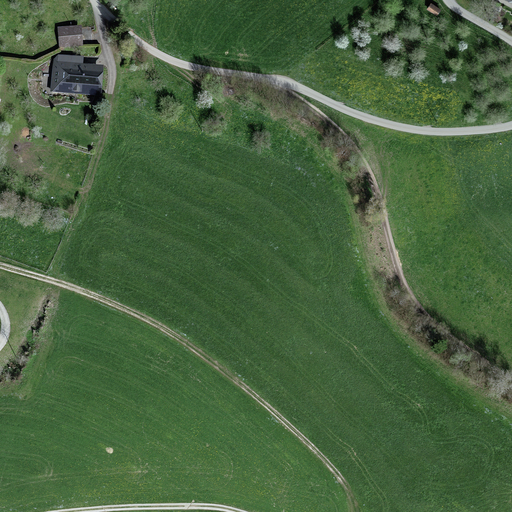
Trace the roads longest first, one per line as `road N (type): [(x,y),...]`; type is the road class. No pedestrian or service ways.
road 1 (unclassified): [(511,125),(409,128),(275,79),(197,68),(144,45),(95,0)]
road 2 (track): [(355,511),(324,460),(207,358),(136,314),(0,265)]
road 3 (track): [(254,77),(348,139),(365,165),(410,302),(511,383)]
road 4 (track): [(240,511),(193,505),(64,511)]
